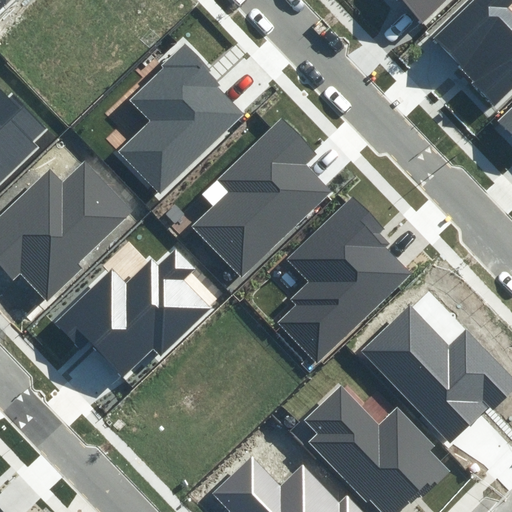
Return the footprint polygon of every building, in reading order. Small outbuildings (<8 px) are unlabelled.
[(0,0),(0,12),(13,0),(0,0)] [(399,0),(423,25),(449,0),(399,0)] [(470,0),(428,39),(493,108),(511,90),(511,10),(506,4),(510,0),(470,0)] [(118,150),(157,192),(243,110),(186,50),(131,102),(149,121),(118,150)] [(48,128),(0,80),(0,186),(37,149),(32,144),(48,128)] [(511,104),(494,122),(511,140),(511,104)] [(191,227),(241,277),(327,191),(303,167),(317,153),(279,116),(219,177),(230,189),(191,227)] [(77,263),(132,212),(83,160),(62,179),(50,166),(0,211),(0,270),(13,284),(20,277),(44,303),(82,268),(77,263)] [(279,322),(319,361),(407,272),(379,245),(390,234),(353,198),(290,262),(310,281),(291,300),(296,305),(279,322)] [(163,345),(208,304),(185,279),(197,268),(176,245),(158,262),(151,254),(125,279),(113,266),(52,322),(79,351),(90,341),(119,373),(157,338),(163,345)] [(363,351),(448,441),(486,405),(491,410),(511,390),(511,376),(467,329),(448,346),(411,306),(363,351)] [(314,445),(382,511),(398,511),(417,494),(423,500),(450,473),(430,453),(438,445),(399,407),(380,426),(340,386),(305,421),(321,438),(314,445)] [(250,459),(215,493),(234,511),(373,511),(350,489),(339,500),(303,463),(278,488),(250,459)]
